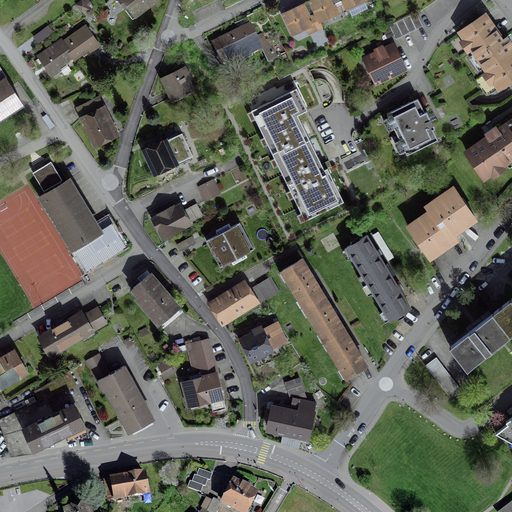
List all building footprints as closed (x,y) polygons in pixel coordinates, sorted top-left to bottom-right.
[(83,0),(81,0),(77,3),(82,11),(88,7),(83,0)] [(160,1),(159,0),(122,0),(134,17),(160,1)] [(305,20),(317,15),(310,0),(284,13),(294,33),(308,26),(305,20)] [(333,6),(343,1),(342,0),(310,0),(317,15),(320,20),(336,13),(333,6)] [(511,82),(511,45),(487,8),(452,31),(494,94),(511,82)] [(416,12),(402,19),(409,33),(423,26),(416,12)] [(396,39),(409,33),(402,19),(389,25),(396,39)] [(85,29),(63,44),(75,60),(76,63),(89,54),(98,48),(85,29)] [(259,45),(251,30),(223,44),(231,60),(259,45)] [(50,77),(75,60),(63,44),(62,41),(37,58),(44,67),(50,77)] [(375,81),(405,68),(394,45),(365,59),(375,81)] [(195,90),(185,68),(162,79),(172,100),(195,90)] [(6,84),(0,74),(0,120),(21,107),(6,84)] [(308,111),(297,89),(251,111),(305,222),(344,203),(327,170),(324,171),(297,116),(308,111)] [(438,141),(419,97),(389,110),(408,154),(438,141)] [(116,134),(99,102),(79,113),(96,145),(116,134)] [(511,163),(511,113),(455,154),(478,187),(511,163)] [(176,168),(167,147),(145,156),(154,178),(176,168)] [(68,178),(62,182),(50,162),(33,172),(45,193),(41,195),(84,271),(124,248),(111,226),(99,232),(68,178)] [(207,183),(199,186),(206,200),(213,196),(207,183)] [(470,222),(444,185),(391,221),(416,259),(470,222)] [(192,226),(181,201),(146,217),(157,241),(192,226)] [(249,254),(232,225),(201,244),(218,273),(249,254)] [(344,247),(367,283),(389,269),(367,233),(344,247)] [(282,268),(305,305),(323,294),(301,257),(282,268)] [(411,306),(389,269),(367,283),(389,320),(411,306)] [(180,312),(142,271),(122,290),(159,331),(180,312)] [(271,277),(258,285),(266,299),(280,291),(271,277)] [(249,290),(243,281),(209,301),(224,325),(266,299),(258,285),(249,290)] [(305,305),(326,339),(344,328),(323,294),(305,305)] [(511,295),(511,296),(492,311),(508,333),(511,330),(511,295)] [(107,324),(94,302),(32,340),(46,362),(107,324)] [(463,367),(508,333),(492,311),(468,329),(446,346),(463,367)] [(285,346),(273,322),(240,337),(251,362),(285,346)] [(366,365),(344,328),(326,339),(349,376),(366,365)] [(195,376),(175,381),(184,417),(225,407),(208,340),(187,345),(195,376)] [(0,389),(31,372),(17,347),(0,356),(0,389)] [(153,423),(124,366),(98,379),(127,436),(153,423)] [(298,410),(271,405),(266,433),(311,442),(318,402),(300,399),(298,410)] [(77,437),(65,401),(4,421),(17,458),(77,437)] [(511,445),(511,419),(499,430),(511,445)] [(198,467),(188,486),(201,492),(211,474),(198,467)] [(148,495),(145,476),(102,483),(105,501),(148,495)] [(251,511),(260,494),(230,480),(220,501),(243,511),(251,511)] [(213,500),(207,511),(210,511),(215,511),(220,504),(213,500)]
